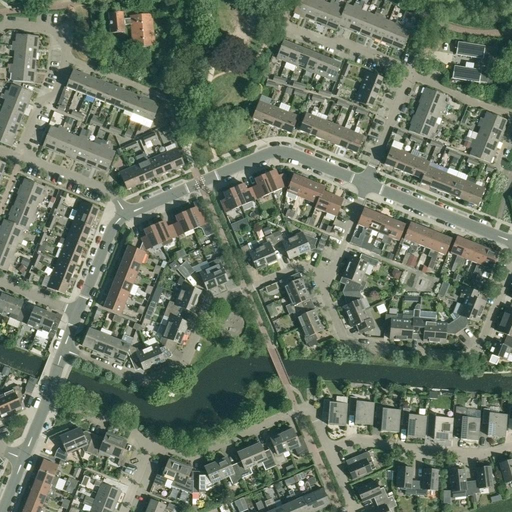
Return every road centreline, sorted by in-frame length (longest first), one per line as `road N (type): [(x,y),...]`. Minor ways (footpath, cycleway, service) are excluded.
road 1 (residential): [(62,350),(143,381),(184,364),(208,303),(314,263),(327,276)]
road 2 (residential): [(327,276),(323,293),(347,347),(475,357),(511,262)]
road 3 (residential): [(125,215),(269,153),(294,154),(367,184)]
road 4 (residential): [(328,447),(309,405),(190,456),(152,441)]
road 5 (residential): [(328,447),(359,438),(486,455),(511,448)]
road 6 (residential): [(367,184),(511,240)]
road 7 (residential): [(412,70),(290,28)]
road 8 (residential): [(125,215),(109,191),(21,157)]
